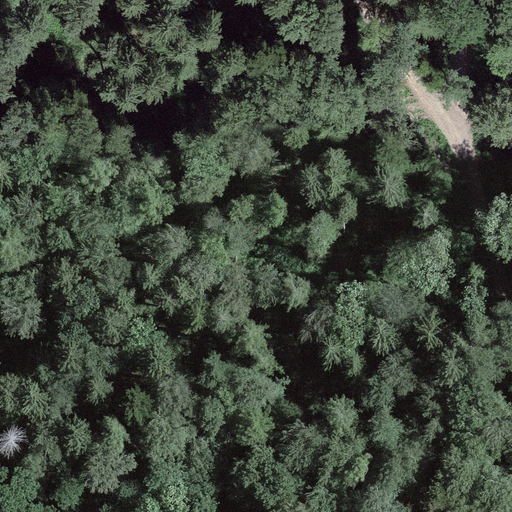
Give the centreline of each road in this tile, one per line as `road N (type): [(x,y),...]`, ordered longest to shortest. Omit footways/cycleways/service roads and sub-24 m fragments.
road 1 (track): [(511,274),(468,155),(457,0)]
road 2 (track): [(468,155),(369,0)]
